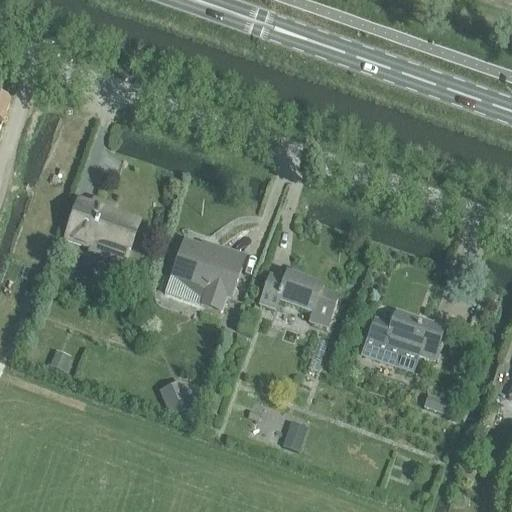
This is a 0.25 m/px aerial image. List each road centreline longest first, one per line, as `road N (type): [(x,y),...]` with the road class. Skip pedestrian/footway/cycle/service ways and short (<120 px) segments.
road 1 (tertiary): [(511,228),(0,49)]
road 2 (primary): [(511,109),(259,26)]
road 3 (track): [(32,60),(0,180)]
